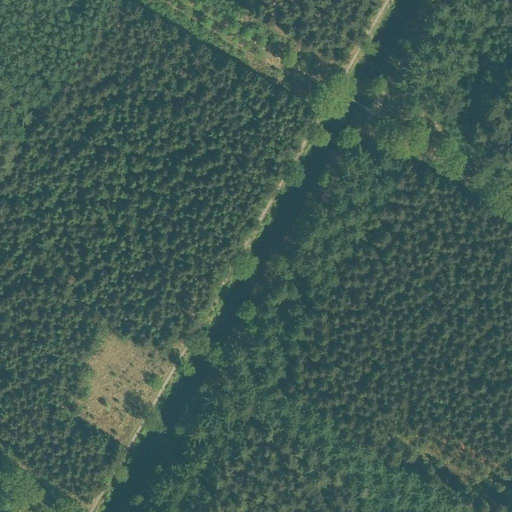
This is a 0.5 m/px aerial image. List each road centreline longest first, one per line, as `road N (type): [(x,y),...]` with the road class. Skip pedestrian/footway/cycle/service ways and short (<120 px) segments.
road 1 (track): [(136,511),(370,110)]
road 2 (track): [(370,110),(434,0)]
